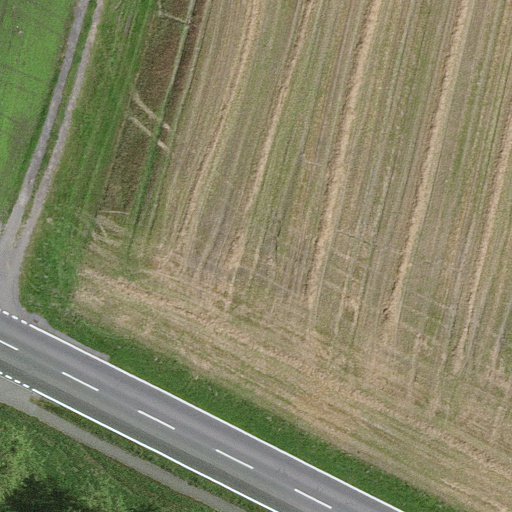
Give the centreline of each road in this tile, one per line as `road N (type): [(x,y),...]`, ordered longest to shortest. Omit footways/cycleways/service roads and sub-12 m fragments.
road 1 (secondary): [(341,511),(0,341)]
road 2 (track): [(99,0),(91,56),(0,322)]
